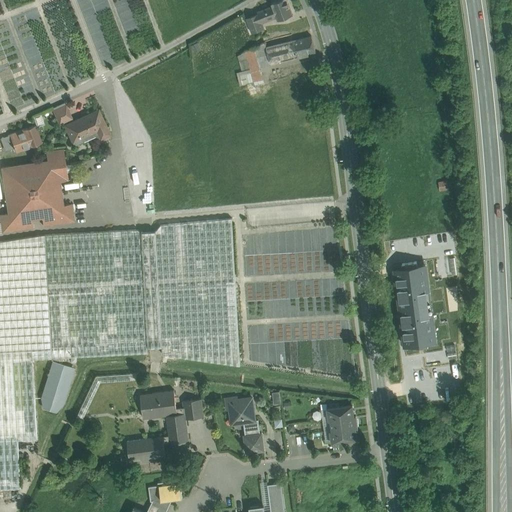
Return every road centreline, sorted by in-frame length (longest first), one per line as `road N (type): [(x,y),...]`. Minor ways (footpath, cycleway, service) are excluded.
road 1 (residential): [(316,0),(338,75),(395,511)]
road 2 (primary): [(473,0),(490,145),(505,511)]
